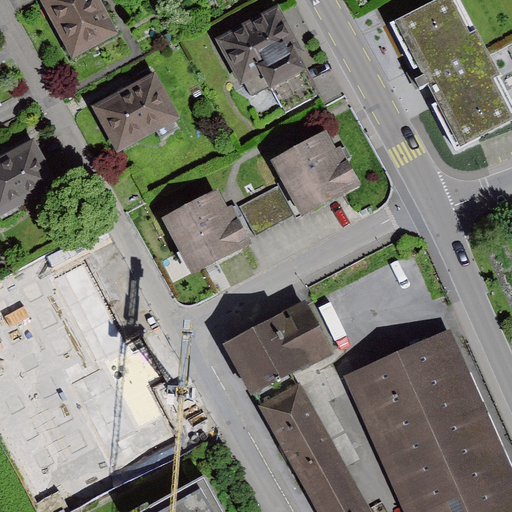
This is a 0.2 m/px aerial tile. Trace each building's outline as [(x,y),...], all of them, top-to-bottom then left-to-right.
[(39,0),(74,61),(120,35),(102,2),(100,0),(39,0)] [(511,100),(461,0),(436,0),(391,23),(414,69),(420,67),(424,75),(415,79),(420,89),(428,84),(433,93),(437,102),(432,105),(455,150),(511,121),(511,100)] [(279,6),(216,39),(241,86),(244,84),(251,98),(271,88),(306,71),(297,53),(302,50),(279,6)] [(306,71),(271,88),(284,113),(319,96),(306,71)] [(155,74),(93,108),(118,154),(180,120),(155,74)] [(326,133),(272,163),(282,182),(302,217),(303,219),(363,186),(348,159),(342,149),(337,152),(326,133)] [(34,141),(0,159),(0,217),(58,186),(34,141)] [(302,217),(282,182),(277,184),(279,187),(241,207),(256,236),(295,215),(297,219),(302,217)] [(219,190),(162,221),(194,279),(254,246),(233,208),(229,210),(219,190)] [(306,304),(224,348),(251,399),(333,356),(306,304)] [(511,511),(511,486),(444,336),(347,379),(407,511),(511,511)] [(153,347),(85,383),(109,427),(176,391),(153,347)] [(370,511),(300,387),(258,410),(315,511),(370,511)] [(0,421),(8,440),(34,429),(22,404),(0,413),(0,421)] [(148,505),(135,511),(220,511),(204,481),(151,510),(148,505)]
